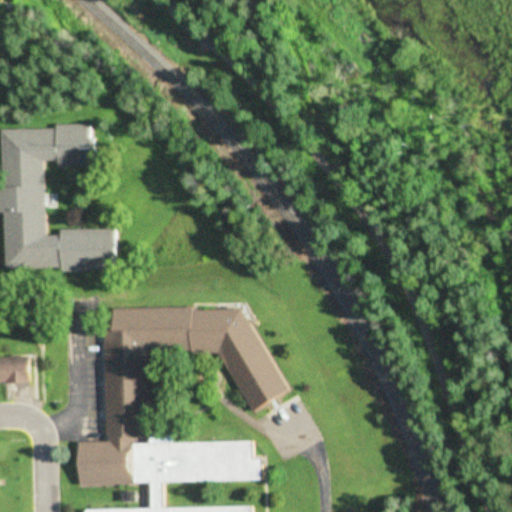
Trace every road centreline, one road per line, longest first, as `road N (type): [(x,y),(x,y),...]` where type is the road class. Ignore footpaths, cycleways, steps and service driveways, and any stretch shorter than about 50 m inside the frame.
road 1 (residential): [(161,0),(264,94),(365,213),(429,344),(490,511)]
road 2 (residential): [(0,417),(38,430),(42,511)]
